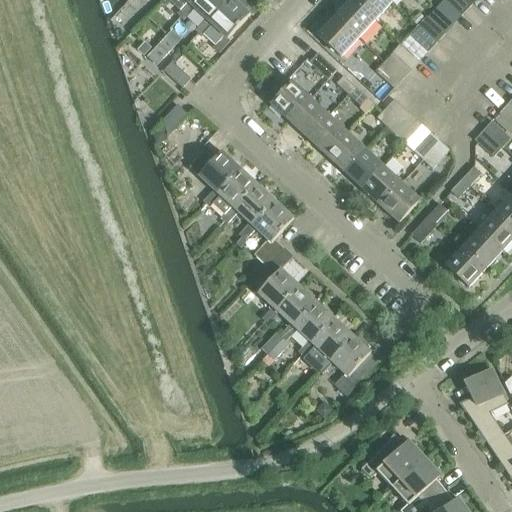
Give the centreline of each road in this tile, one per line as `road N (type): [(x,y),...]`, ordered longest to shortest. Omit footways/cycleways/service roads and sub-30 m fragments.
road 1 (unclassified): [(0,506),(255,467),(337,434),(412,383)]
road 2 (residential): [(427,303),(210,100),(302,0)]
road 3 (residential): [(412,383),(500,511)]
road 4 (unclassified): [(412,383),(511,307)]
